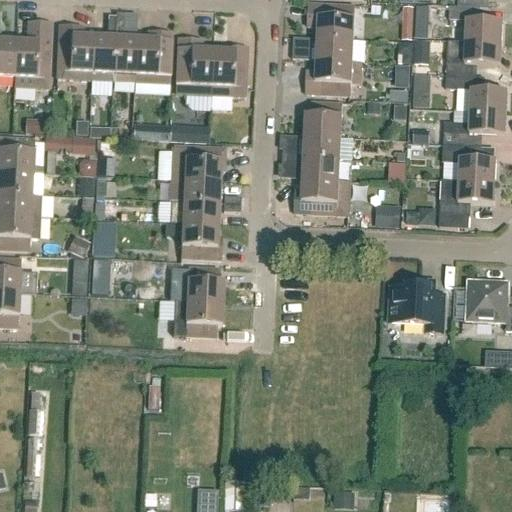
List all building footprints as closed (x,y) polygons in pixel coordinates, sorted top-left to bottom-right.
[(493,0),(511,1),(511,0),(458,0),(458,10),(480,11),(489,12),(489,0),(493,0)] [(319,42),(354,44),(355,9),(310,7),(309,32),(319,32),(319,42)] [(419,23),(430,23),(430,10),(420,9),(419,23)] [(480,11),(458,10),(450,10),(449,23),(467,24),(466,46),(502,47),(503,25),(480,24),(480,11)] [(115,37),(116,19),(108,19),(107,36),(115,37)] [(116,19),(115,37),(123,37),(124,20),(116,19)] [(16,44),(14,80),(14,91),(49,93),(52,26),(38,26),(38,28),(28,27),(27,45),(16,44)] [(91,84),(93,40),(83,39),(83,30),(59,29),(56,83),(91,84)] [(410,42),(411,32),(402,31),(402,42),(410,42)] [(136,42),(134,86),(170,88),(172,37),(148,36),(148,43),(136,42)] [(113,85),(115,41),(93,40),(91,84),(113,85)] [(134,86),(136,42),(115,41),(113,85),(134,86)] [(314,50),(314,42),(297,41),(297,49),(314,50)] [(353,66),(354,44),(319,42),(318,64),(353,66)] [(0,79),(14,80),(16,44),(0,43),(0,79)] [(211,100),(213,54),(202,53),(203,44),(178,43),(175,98),(211,100)] [(353,66),(362,66),(365,66),(366,45),(354,44),(353,66)] [(416,44),(415,55),(430,56),(430,44),(416,44)] [(447,67),(447,80),(455,80),(477,81),(477,80),(477,68),(501,70),(502,47),(466,46),(449,45),(447,67)] [(213,54),(211,100),(245,101),(247,60),(248,51),(224,50),(223,54),(213,54)] [(362,66),(353,66),(318,64),(317,76),(308,76),(307,99),(352,101),(352,88),(361,88),(362,66)] [(415,93),(430,94),(430,80),(416,79),(415,93)] [(485,81),(477,80),(477,81),(455,80),(447,80),(446,92),(473,94),(471,115),(506,117),(507,95),(484,93),(485,81)] [(366,91),(365,103),(381,104),(382,92),(366,91)] [(306,140),(342,142),(343,108),(312,106),(312,118),(307,118),(306,140)] [(369,107),(368,115),(380,115),(381,107),(369,107)] [(395,110),(394,124),(406,124),(407,110),(395,110)] [(444,126),(443,149),(444,149),(452,149),(452,150),(474,151),(482,151),(482,139),(505,140),(506,117),(471,115),(471,127),(444,126)] [(414,135),(414,146),(429,147),(429,136),(414,135)] [(93,159),(94,142),(44,139),(43,154),(57,155),(57,151),(64,152),(64,154),(71,154),(71,158),(93,159)] [(341,164),(342,142),(306,140),(305,162),(341,164)] [(0,175),(33,177),(41,177),(42,170),(33,170),(34,143),(0,141),(0,175)] [(171,184),(218,186),(218,175),(224,175),(225,151),(173,149),(171,184)] [(473,163),(474,151),(452,150),(452,149),(444,149),(443,149),(442,165),(461,166),(460,185),(495,187),(496,164),(473,163)] [(283,161),(300,162),(300,153),(284,153),(283,161)] [(300,169),(300,162),(283,161),(283,168),(300,169)] [(340,185),(341,164),(305,162),(304,183),(340,185)] [(0,197),(32,199),(33,177),(0,175),(0,197)] [(296,194),(295,218),(306,218),(338,220),(350,220),(352,186),(340,185),(304,183),(303,195),(296,194)] [(218,208),(218,186),(171,184),(170,205),(183,206),(218,208)] [(472,208),(494,209),(495,187),(460,185),(442,184),(440,231),(470,233),(470,221),(471,221),(472,208)] [(32,199),(0,197),(0,219),(40,221),(41,200),(32,199)] [(224,208),(240,209),(241,201),(224,200),(224,208)] [(217,229),(218,208),(183,206),(182,228),(217,229)] [(240,217),(240,209),(224,208),(224,216),(240,217)] [(377,209),(376,230),(400,232),(401,210),(377,209)] [(407,215),(407,227),(419,227),(419,220),(415,216),(407,215)] [(39,243),(40,221),(0,219),(0,254),(29,255),(30,243),(39,243)] [(89,224),(89,257),(109,258),(109,224),(89,224)] [(217,264),(217,229),(182,228),(180,263),(217,264)] [(0,296),(19,297),(20,263),(0,261),(0,296)] [(187,305),(222,307),(223,285),(218,285),(218,272),(188,271),(187,305)] [(431,295),(432,283),(420,282),(419,289),(405,288),(405,291),(390,291),(389,326),(425,328),(424,336),(444,337),(446,298),(435,297),(431,295)] [(511,335),(511,310),(507,310),(508,291),(490,290),(490,286),(468,285),(467,325),(506,327),(506,335),(511,335)] [(0,331),(17,332),(19,297),(0,296),(0,331)] [(175,305),(173,340),(185,340),(215,342),(216,329),(221,330),(222,307),(187,305),(175,305)] [(511,359),(486,358),(486,372),(511,373),(511,359)] [(28,396),(27,412),(38,413),(39,397),(28,396)] [(27,413),(26,438),(36,439),(38,414),(27,413)] [(25,443),(23,480),(31,481),(33,443),(25,443)]
